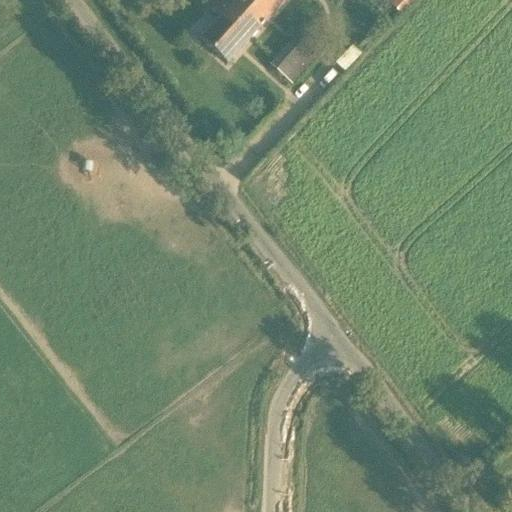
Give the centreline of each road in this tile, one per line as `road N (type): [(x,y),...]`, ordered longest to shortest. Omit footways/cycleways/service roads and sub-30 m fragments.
road 1 (unclassified): [(326,312),(75,0)]
road 2 (unclassified): [(478,511),(326,312)]
road 3 (unclassified): [(274,511),(287,396),(326,312)]
